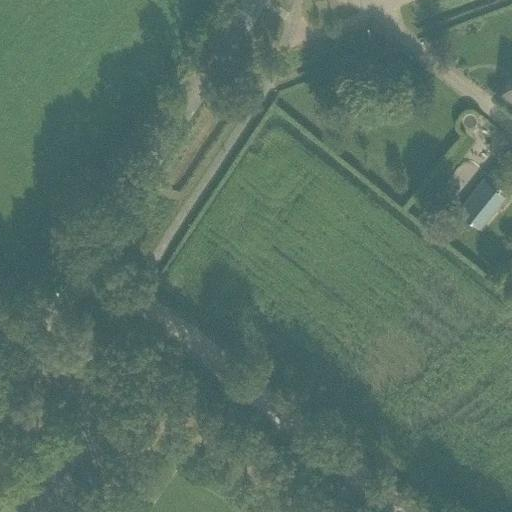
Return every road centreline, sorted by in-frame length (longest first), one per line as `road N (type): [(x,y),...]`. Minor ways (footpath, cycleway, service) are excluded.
road 1 (secondary): [(0,375),(255,0)]
road 2 (track): [(77,260),(398,511)]
